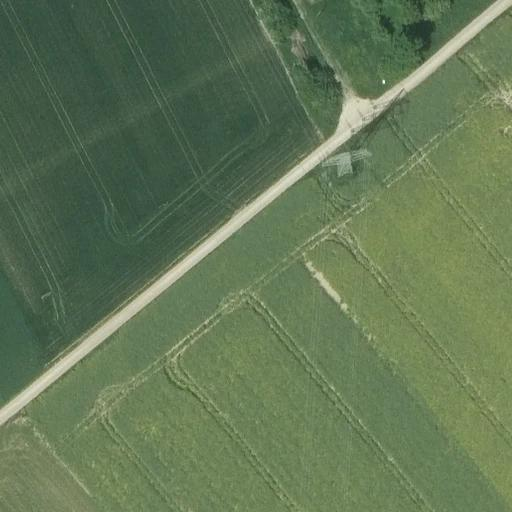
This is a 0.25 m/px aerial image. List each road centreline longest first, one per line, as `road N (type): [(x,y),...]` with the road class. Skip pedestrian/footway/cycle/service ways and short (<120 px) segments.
road 1 (track): [(358,123),(0,420)]
road 2 (track): [(507,0),(358,123)]
road 3 (track): [(358,123),(293,0)]
